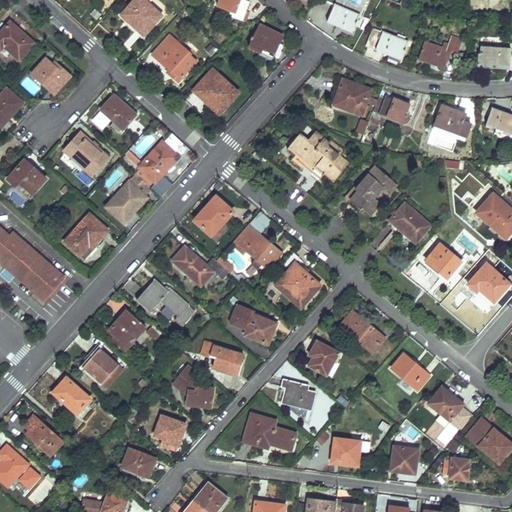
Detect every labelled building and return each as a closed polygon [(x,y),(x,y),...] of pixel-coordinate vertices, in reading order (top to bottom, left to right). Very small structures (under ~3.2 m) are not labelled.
[(143,0),(134,0),(130,4),(123,13),(146,34),(162,16),(143,0)] [(235,17),(241,19),(247,21),(250,14),(246,12),(250,3),(243,0),(219,0),(217,6),(236,13),(235,17)] [(488,0),(487,10),(496,11),(497,1),(488,0)] [(321,1),(320,4),(318,7),(328,11),(331,5),(321,1)] [(334,4),(330,13),(327,22),(352,32),(359,15),(334,4)] [(12,53),(20,60),(34,44),(10,22),(0,33),(0,49),(1,50),(4,46),(12,53)] [(259,24),(254,35),(248,46),(272,58),(283,36),(259,24)] [(367,43),(376,47),(385,50),(384,54),(401,60),(409,42),(373,28),(367,43)] [(169,69),(168,70),(167,71),(179,82),(197,62),(191,56),(193,54),(171,36),(154,55),(169,69)] [(451,36),(450,40),(448,44),(443,42),(441,48),(424,42),(418,59),(441,66),(443,61),(446,62),(450,51),(456,53),(461,39),(451,36)] [(0,50),(0,51),(8,59),(12,53),(4,46),(1,50),(0,50)] [(480,53),(479,53),(478,53),(477,66),(509,69),(511,48),(481,46),(480,53)] [(70,76),(63,69),(55,62),(52,65),(45,59),(32,73),(54,94),(70,76)] [(195,87),(203,94),(211,102),(209,104),(219,114),(239,93),(212,69),(195,87)] [(368,97),(371,90),(342,79),(333,104),(361,115),(366,102),(375,105),(377,100),(368,97)] [(0,95),(0,124),(2,126),(22,103),(7,88),(0,95)] [(136,115),(114,95),(101,109),(114,121),(110,126),(119,134),(136,115)] [(407,114),(406,113),(410,104),(393,97),(393,98),(387,95),(379,113),(404,123),(407,114)] [(470,123),(466,122),(463,120),(465,114),(441,105),(434,124),(465,136),(470,123)] [(511,134),(511,115),(492,108),(486,125),(511,134)] [(361,119),(358,127),(365,129),(368,122),(361,119)] [(91,176),(99,166),(108,157),(81,132),(64,150),(91,176)] [(183,143),(172,133),(164,142),(175,152),(183,143)] [(303,156),(304,155),(305,154),(310,158),(306,162),(316,170),(319,166),(326,172),(328,170),(337,177),(347,165),(327,148),(329,146),(315,134),(307,144),(299,137),(292,147),(303,156)] [(162,175),(167,169),(179,156),(175,152),(164,142),(163,140),(138,166),(140,168),(135,173),(149,186),(154,180),(155,182),(162,175)] [(255,150),(252,154),(258,159),(261,155),(255,150)] [(20,183),(26,189),(32,194),(47,178),(25,159),(7,178),(17,187),(20,183)] [(362,208),(367,212),(371,216),(378,208),(370,202),(383,187),(390,192),(397,185),(375,166),(365,177),(364,176),(354,187),(344,198),(359,211),(362,208)] [(83,170),(77,176),(88,186),(94,180),(83,170)] [(155,182),(151,187),(161,197),(172,184),(162,175),(155,182)] [(105,207),(114,215),(124,224),(146,199),(128,182),(105,207)] [(506,238),(511,230),(511,208),(493,192),(476,211),(506,238)] [(212,205),(205,213),(196,222),(212,236),(234,212),(217,196),(210,202),(212,205)] [(415,242),(423,234),(431,225),(405,201),(389,219),(415,242)] [(250,224),(263,232),(271,218),(258,211),(250,224)] [(65,241),(74,249),(83,257),(108,230),(90,213),(65,241)] [(0,257),(47,298),(55,289),(64,278),(11,230),(7,234),(0,228),(0,257)] [(253,262),(256,265),(260,268),(263,264),(267,268),(278,256),(268,247),(270,244),(254,229),(238,248),(243,253),(247,249),(257,258),(253,262)] [(447,277),(454,268),(461,260),(440,243),(426,260),(447,277)] [(200,286),(207,278),(214,271),(223,279),(229,272),(214,258),(207,265),(185,245),(172,260),(200,286)] [(476,291),(477,289),(479,288),(493,301),(509,282),(486,262),(467,283),(476,291)] [(285,293),(287,291),(289,289),(304,303),(320,285),(296,263),(276,284),(285,293)] [(160,300),(169,308),(177,316),(173,321),(181,328),(194,313),(169,290),(166,292),(154,280),(137,300),(150,311),(160,300)] [(268,344),(271,336),(274,327),(270,325),(271,321),(251,313),(252,311),(237,305),(231,323),(247,329),(245,335),(268,344)] [(109,330),(118,339),(128,347),(146,327),(127,310),(109,330)] [(349,333),(360,343),(372,352),(384,338),(353,310),(341,323),(350,331),(349,333)] [(217,358),(215,363),(214,368),(238,376),(244,356),(214,346),(214,343),(206,340),(202,353),(217,358)] [(315,351),(312,357),(308,364),(326,374),(338,353),(317,341),(312,350),(315,351)] [(83,367),(92,375),(101,384),(118,365),(100,348),(83,367)] [(418,388),(423,382),(429,375),(404,354),(392,367),(418,388)] [(197,376),(187,368),(174,385),(188,397),(187,404),(211,407),(214,388),(197,385),(197,376)] [(77,412),(83,405),(90,398),(67,377),(54,392),(77,412)] [(311,400),(312,400),(314,392),(306,390),(308,385),(283,379),(281,386),(286,387),(282,401),(309,408),(311,400)] [(449,420),(456,412),(463,404),(442,386),(428,403),(442,414),(449,420)] [(290,446),(292,440),(294,434),(273,427),(275,421),(251,414),(244,439),(266,445),(268,439),(290,446)] [(449,420),(442,414),(436,422),(443,428),(449,420)] [(27,434),(39,445),(50,456),(63,442),(34,415),(24,425),(30,431),(27,434)] [(179,444),(183,434),(187,424),(162,415),(154,435),(179,444)] [(471,439),(486,422),(481,418),(467,435),(471,439)] [(511,447),(506,441),(500,437),(501,435),(486,422),(471,439),(498,461),(511,447)] [(448,423),(437,441),(445,446),(456,429),(448,423)] [(340,459),(349,460),(358,462),(360,440),(334,437),(331,462),(339,463),(340,459)] [(454,438),(446,448),(452,453),(460,443),(454,438)] [(0,464),(0,479),(0,480),(8,487),(28,464),(7,445),(0,453),(0,455),(4,460),(0,464)] [(414,473),(416,461),(418,449),(394,446),(390,470),(414,473)] [(136,472),(142,475),(149,477),(156,458),(130,448),(123,465),(136,471),(136,472)] [(443,473),(446,473),(450,473),(449,477),(467,479),(469,460),(452,458),(451,461),(445,460),(443,473)] [(136,471),(123,465),(121,469),(135,475),(136,472),(136,471)] [(53,483),(55,481),(56,480),(49,473),(47,477),(53,483)] [(197,501),(209,511),(214,511),(227,497),(209,482),(202,491),(205,493),(197,501)] [(94,508),(92,511),(98,511),(99,510),(103,511),(123,511),(128,500),(108,492),(104,503),(98,501),(95,509),(94,508)] [(334,511),(336,498),(321,496),(321,499),(309,497),(307,511),(334,511)] [(344,499),(336,498),(334,511),(361,511),(363,505),(344,502),(344,501),(344,499)] [(284,511),(285,506),(278,505),(270,504),(270,501),(256,500),(254,511),(284,511)] [(192,508),(190,507),(189,506),(184,511),(209,511),(197,501),(192,508)]
